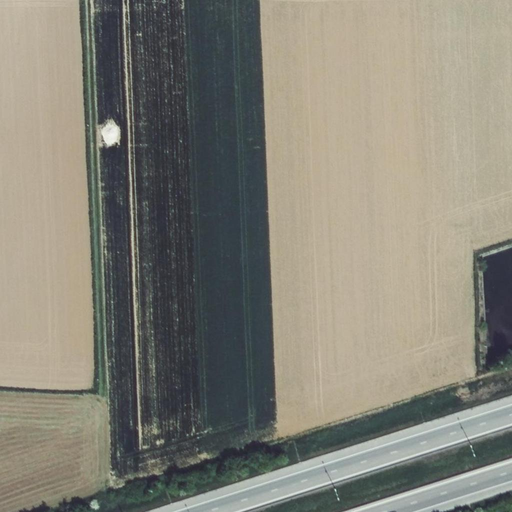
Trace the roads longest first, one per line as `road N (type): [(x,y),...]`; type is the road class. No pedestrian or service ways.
road 1 (motorway): [(511,414),(207,511)]
road 2 (motorway): [(385,511),(511,471)]
